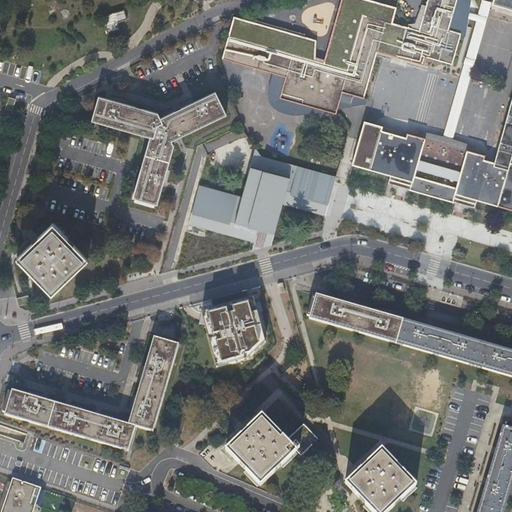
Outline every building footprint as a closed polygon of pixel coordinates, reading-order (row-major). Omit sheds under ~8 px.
[(427,0),(419,30),(391,22),(396,7),(371,0),(341,0),(324,61),(315,58),(315,41),(303,38),(304,36),(252,21),(252,24),(233,18),(222,58),(285,76),(279,98),(335,113),(339,99),(350,103),(353,94),(363,97),(376,51),(398,57),(424,64),(427,55),(452,62),(453,59),(455,53),(460,33),(450,30),(453,20),(461,22),(467,0),(427,0)] [(511,10),(511,0),(492,0),(492,5),(511,10)] [(124,10),(114,12),(102,16),(107,33),(119,29),(117,22),(127,19),(124,10)] [(481,40),(473,38),(472,37),(467,56),(466,60),(465,62),(445,137),(454,140),(481,40)] [(231,88),(235,100),(241,98),(237,86),(231,88)] [(133,196),(135,197),(155,202),(157,203),(173,145),(171,140),(225,113),(215,91),(160,118),(157,113),(99,95),(92,120),(150,136),(133,196)] [(410,189),(453,201),(453,200),(455,196),(475,202),(477,199),(494,203),(511,208),(511,95),(511,97),(511,105),(510,105),(504,125),(509,126),(507,134),(502,133),(496,153),(502,154),(499,163),(484,158),(485,155),(474,152),(443,143),(418,136),(407,133),(406,137),(381,130),(382,126),(364,121),(353,163),(371,169),(391,174),(390,178),(411,184),(410,188),(410,189)] [(407,133),(382,126),(381,130),(406,137),(407,133)] [(454,140),(445,137),(441,136),(420,130),(418,136),(443,143),(474,152),(476,146),(454,140)] [(241,197),(199,185),(187,225),(253,244),(251,249),(252,249),(255,240),(270,244),(281,205),(324,216),(331,193),(334,182),(335,176),(261,155),(256,148),(241,197)] [(389,182),(410,188),(411,184),(390,178),(389,182)] [(474,206),(475,202),(455,196),(453,200),(474,206)] [(155,202),(135,197),(134,201),(154,206),(155,202)] [(87,259),(53,223),(17,257),(52,293),(87,259)] [(255,240),(252,249),(261,246),(270,244),(255,240)] [(286,291),(283,282),(277,284),(280,293),(286,291)] [(396,344),(403,320),(317,295),(310,319),(396,344)] [(16,299),(18,306),(30,303),(28,296),(16,299)] [(249,299),(201,313),(198,323),(205,325),(216,368),(248,359),(266,342),(257,312),(263,311),(260,303),(250,306),(249,299)] [(511,351),(403,320),(396,344),(511,377),(511,351)] [(103,329),(106,340),(113,338),(110,327),(103,329)] [(12,392),(6,412),(5,415),(128,450),(135,426),(151,431),(153,423),(156,424),(179,345),(155,337),(129,424),(13,391),(12,392)] [(3,411),(6,412),(12,392),(9,391),(3,411)] [(263,415),(226,450),(261,486),(297,450),(302,455),(319,439),(304,424),(287,440),(263,415)] [(477,511),(503,511),(511,484),(511,427),(503,425),(477,511)] [(382,448),(346,482),(373,511),(387,511),(416,484),(382,448)] [(0,501),(0,511),(2,511),(13,480),(8,478),(0,501)] [(13,480),(2,511),(32,511),(40,489),(13,480)]
